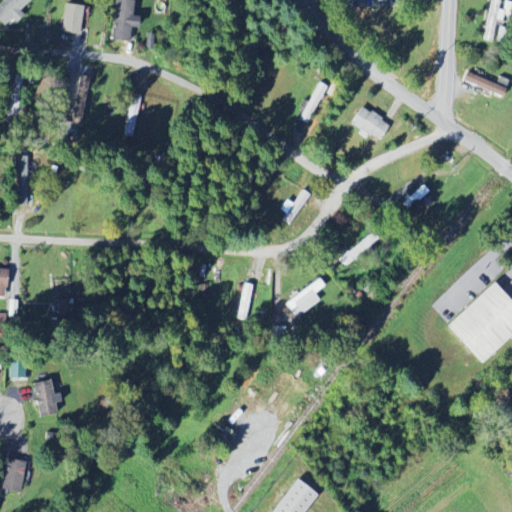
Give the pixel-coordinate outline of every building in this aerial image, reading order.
[(20,14),(17,11),(28,0),(0,0),(0,26),(4,30),(20,14)] [(135,1),(117,0),(112,0),(111,42),(128,42),(128,27),(134,28),(135,1)] [(490,0),(488,0),(480,41),(497,44),(505,3),(490,0)] [(76,35),(80,6),(62,4),(58,33),(76,35)] [(460,83),(500,99),(506,83),(466,67),(460,83)] [(81,126),(87,78),(74,77),(69,125),(81,126)] [(1,99),(0,113),(16,114),(18,78),(8,78),(8,100),(1,99)] [(326,89),(316,84),(297,121),(307,126),(326,89)] [(141,97),(131,95),(122,136),(132,138),(141,97)] [(373,141),(385,125),(358,106),(346,122),(373,141)] [(69,142),(70,129),(57,128),(55,141),(69,142)] [(16,205),(28,206),(30,157),(17,157),(16,205)] [(280,222),(290,227),(305,197),(295,192),(280,222)] [(338,258),(344,266),(377,242),(371,234),(338,258)] [(313,295),(324,287),(318,279),(282,304),(292,319),(318,301),(313,295)] [(444,327),(481,366),(511,335),(511,296),(508,301),(491,282),(444,327)] [(21,380),(21,368),(6,368),(6,379),(21,380)] [(54,414),(46,380),(29,385),(37,418),(54,414)] [(1,492),(18,493),(19,468),(2,467),(1,492)] [(268,511),(294,479),(315,495),(301,511),(268,511)]
